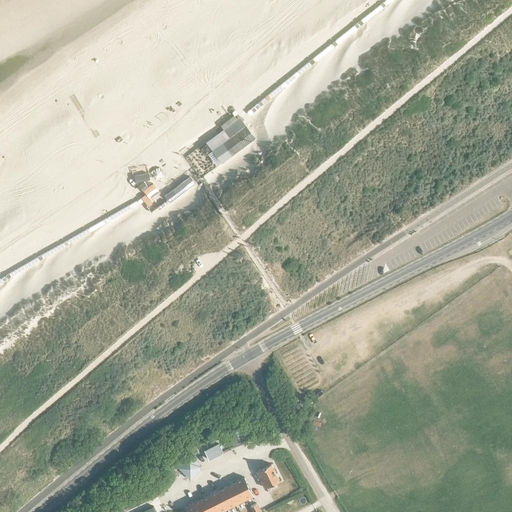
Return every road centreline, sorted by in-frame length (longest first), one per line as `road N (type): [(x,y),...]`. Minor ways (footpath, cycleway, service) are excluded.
road 1 (secondary): [(245,357),(511,219)]
road 2 (secondary): [(38,511),(170,404),(245,357)]
road 3 (unclassified): [(333,511),(245,357)]
